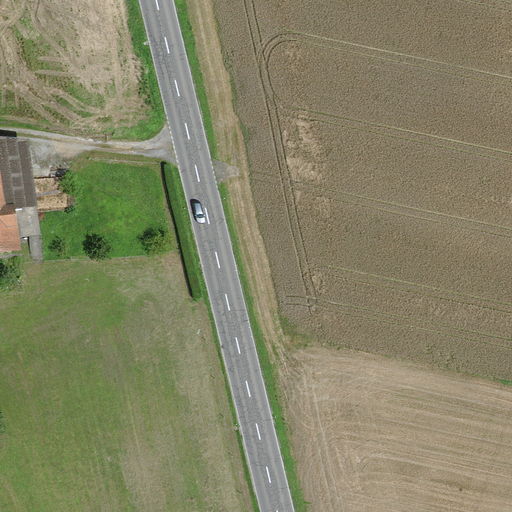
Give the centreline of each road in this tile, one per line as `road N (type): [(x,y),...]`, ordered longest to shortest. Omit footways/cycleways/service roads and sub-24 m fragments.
road 1 (secondary): [(157,0),(277,511)]
road 2 (track): [(192,148),(0,130)]
